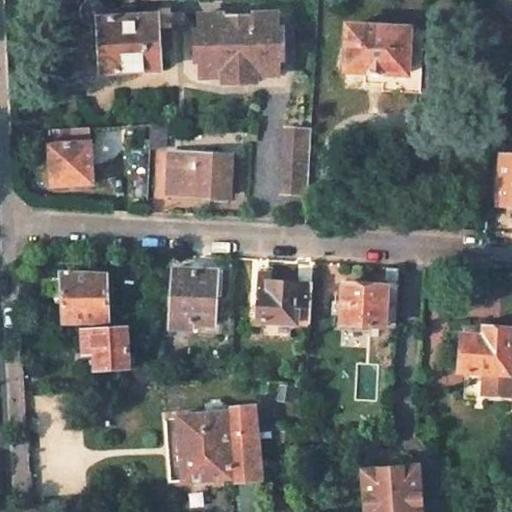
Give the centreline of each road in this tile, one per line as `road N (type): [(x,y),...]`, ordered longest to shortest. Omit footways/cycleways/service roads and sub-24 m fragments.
road 1 (residential): [(0,223),(511,251)]
road 2 (secondary): [(8,511),(0,355)]
